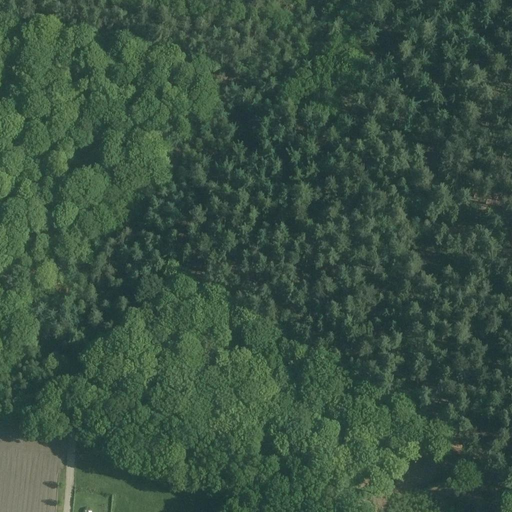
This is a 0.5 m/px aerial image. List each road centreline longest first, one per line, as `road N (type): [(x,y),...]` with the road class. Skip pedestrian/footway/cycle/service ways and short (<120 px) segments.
road 1 (track): [(0,26),(188,64),(300,122),(406,158),(511,234)]
road 2 (unclassified): [(366,511),(332,488),(0,351)]
